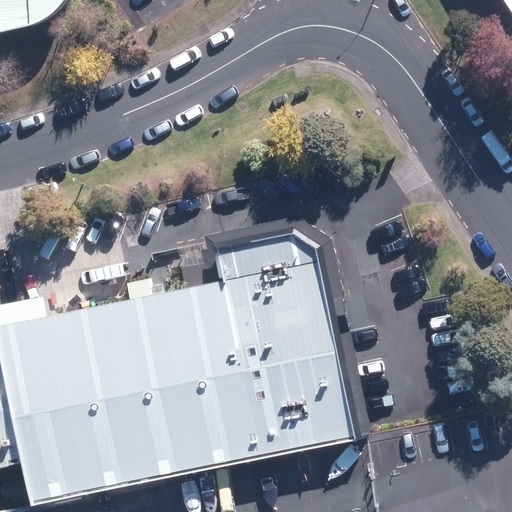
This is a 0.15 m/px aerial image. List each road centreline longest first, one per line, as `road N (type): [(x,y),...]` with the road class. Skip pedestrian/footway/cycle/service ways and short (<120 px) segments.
road 1 (residential): [(0,153),(129,112),(272,36),(329,25)]
road 2 (residential): [(329,25),(396,57),(511,224)]
